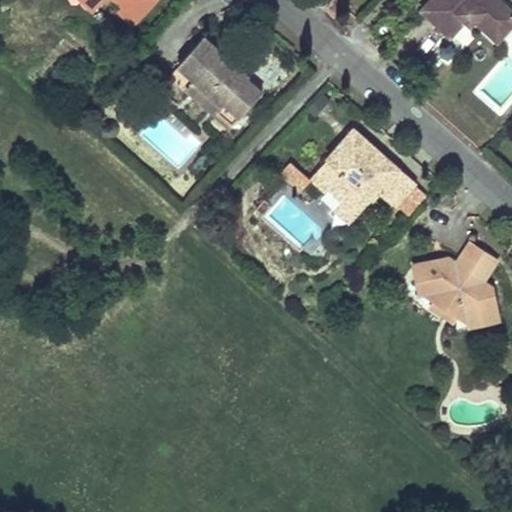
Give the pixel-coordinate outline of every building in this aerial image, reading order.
[(96,0),(92,5),(87,0),(80,0),(93,11),(103,0),(96,0)] [(155,0),(87,0),(92,5),(96,0),(115,0),(122,6),(117,10),(133,24),(155,0)] [(511,25),(511,13),(497,0),(431,0),(422,10),(450,36),(465,20),(470,25),(475,20),(497,41),(511,25)] [(246,79),(248,76),(203,36),(177,66),(178,67),(168,77),(184,91),(185,89),(193,80),(222,106),(224,103),(240,117),(262,92),(246,79)] [(222,106),(193,80),(185,89),(230,128),(240,117),(224,103),(222,106)] [(413,183),(382,156),(372,167),(357,154),(367,142),(353,129),(310,176),(325,190),(328,186),(343,200),(357,213),(378,189),(394,204),(395,203),(413,183)] [(372,167),(382,156),(367,142),(357,154),(372,167)] [(310,179),(290,162),(280,173),(300,191),(310,179)] [(407,214),(425,194),(413,183),(395,203),(407,214)] [(267,212),(273,205),(266,199),(257,208),(264,215),(267,212)] [(357,213),(343,200),(335,209),(349,222),(357,213)] [(490,288),(481,282),(496,258),(471,242),(458,262),(448,264),(446,259),(414,265),(420,293),(433,301),(434,302),(441,301),(454,309),(455,316),(456,317),(469,325),(497,320),(490,288)] [(454,309),(441,301),(434,302),(433,301),(430,306),(454,321),(456,317),(455,316),(454,309)] [(510,391),(511,388),(511,371),(509,369),(498,382),(510,391)]
